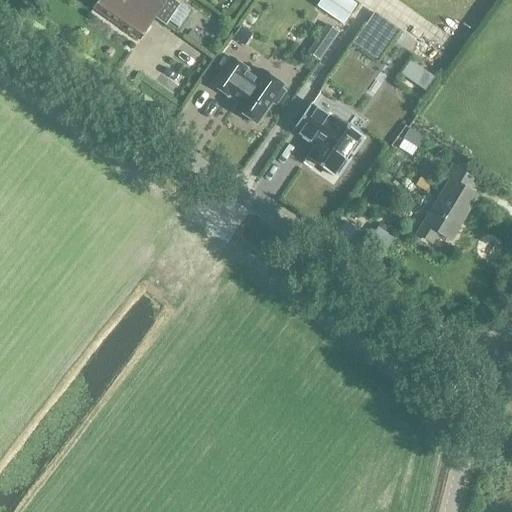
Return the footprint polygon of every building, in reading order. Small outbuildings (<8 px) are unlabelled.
[(173,0),(163,0),(158,9),(145,0),(96,0),(94,4),(141,36),(154,17),(164,24),(179,4),(173,0)] [(494,0),(366,0),(366,1),(449,62),(494,0)] [(308,50),(320,57),(338,29),(326,21),(308,50)] [(227,55),(208,84),(225,95),(226,94),(236,101),(232,107),(254,123),(268,101),(273,104),(282,90),(278,87),(280,84),(258,69),(254,76),(243,69),(244,67),(227,55)] [(410,60),(400,74),(426,92),(436,78),(410,60)] [(323,153),(345,169),(375,127),(328,94),(313,116),(337,133),(323,153)] [(476,195),(468,190),(474,179),(422,148),(409,168),(435,184),(430,193),(438,198),(416,234),(429,242),(436,232),(449,240),(476,195)] [(380,255),(392,237),(377,226),(365,244),(380,255)]
